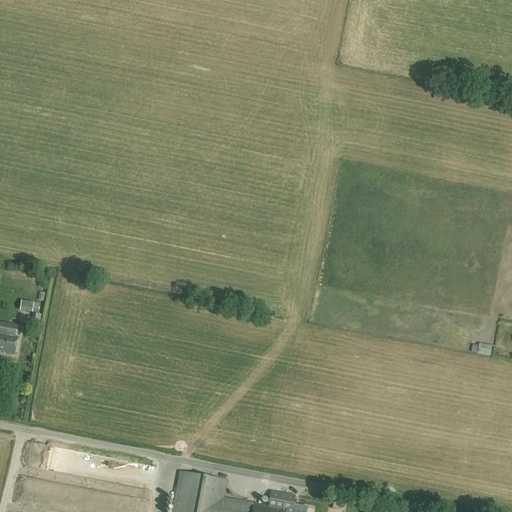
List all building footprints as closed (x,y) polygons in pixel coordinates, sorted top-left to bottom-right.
[(32,312),(33,303),(21,302),(20,310),(32,312)] [(0,350),(4,352),(4,353),(14,355),(18,336),(15,336),(17,326),(0,322),(0,350)] [(480,344),(478,351),(491,354),(492,346),(480,344)] [(155,487),(159,465),(147,464),(144,485),(155,487)] [(272,492),(269,507),(223,498),(226,481),(180,472),(172,511),(295,511),(292,511),(295,496),(272,492)]
